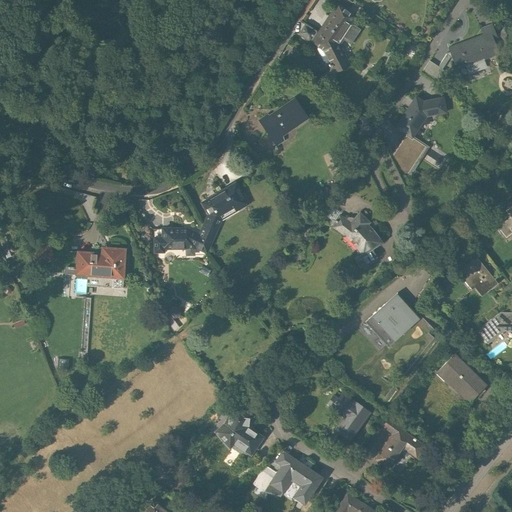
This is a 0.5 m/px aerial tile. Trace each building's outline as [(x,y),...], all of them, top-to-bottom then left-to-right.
[(364,10),(354,4),(351,7),(349,10),(360,17),(364,10)] [(353,16),(337,5),(318,33),(311,43),(317,47),(324,62),(317,66),(315,71),(317,75),(322,76),(329,72),(331,68),(333,73),(349,65),(337,42),(340,38),(351,45),(360,30),(349,23),(353,16)] [(305,24),(298,35),(311,43),(318,33),(305,24)] [(452,58),(457,71),(468,67),(470,73),(485,68),(481,58),(488,56),(489,58),(499,55),(497,49),(493,39),(497,38),(497,37),(492,25),(481,29),(484,38),(461,47),(460,45),(449,49),(451,53),(452,58)] [(500,36),(497,37),(497,38),(493,39),(497,49),(503,48),(511,53),(511,52),(511,33),(505,29),(500,36)] [(452,58),(451,53),(447,55),(439,68),(443,71),(450,59),(452,58)] [(439,68),(430,62),(423,73),(438,82),(445,72),(443,71),(439,68)] [(416,98),(401,122),(403,123),(398,130),(411,138),(425,118),(446,113),(443,99),(424,103),(416,98)] [(267,116),(259,121),(276,146),(284,141),(281,133),(291,126),(295,128),(306,119),(293,101),(275,112),(276,114),(270,118),(267,116)] [(361,118),(359,134),(371,135),(373,120),(361,118)] [(209,214),(200,235),(194,247),(207,252),(217,228),(214,227),(218,217),(242,203),(237,193),(239,191),(235,184),(225,190),(225,191),(210,200),(210,199),(202,204),(209,214)] [(344,219),(339,216),(337,221),(335,220),(334,221),(336,222),(333,228),(339,231),(345,236),(348,234),(354,239),(360,246),(357,248),(362,255),(373,248),(381,243),(378,237),(371,229),(367,225),(369,223),(360,214),(351,223),(348,221),(344,219)] [(195,256),(194,247),(200,235),(186,229),(183,229),(163,230),(163,237),(153,237),(153,254),(164,254),(164,249),(185,248),(186,256),(195,256)] [(54,260),(49,246),(31,252),(36,266),(54,260)] [(373,249),(373,248),(362,255),(354,259),(360,268),(371,261),(371,262),(377,258),(378,257),(376,254),(375,254),(373,251),(373,250),(373,249)] [(109,254),(76,253),(76,276),(77,276),(77,279),(75,279),(74,294),(86,295),(87,287),(123,289),(125,250),(109,249),(109,254)] [(466,271),(478,287),(481,284),(489,294),(505,281),(484,256),(466,271)] [(394,299),(371,320),(377,327),(385,320),(401,338),(425,316),(413,303),(404,311),(394,299)] [(511,309),(506,310),(483,328),(495,341),(510,328),(511,328),(511,309)] [(20,315),(11,319),(15,329),(24,325),(20,315)] [(493,383),(461,352),(443,371),(475,401),(493,383)] [(68,361),(57,360),(56,369),(67,370),(68,361)] [(332,402),(338,406),(345,395),(339,391),(332,402)] [(376,410),(349,391),(345,395),(338,406),(351,415),(342,428),(347,432),(357,438),(376,410)] [(221,428),(235,446),(241,441),(257,453),(269,435),(254,425),(260,414),(242,403),(230,421),(221,428)] [(396,413),(388,423),(400,431),(381,457),(396,468),(411,447),(423,455),(431,444),(403,424),(406,419),(396,413)] [(350,448),(357,438),(347,432),(340,441),(350,448)] [(282,460),(289,464),(296,454),(290,449),(282,460)] [(308,485),(301,495),(311,502),(329,476),(296,454),(289,464),(284,472),(277,481),(289,489),(297,477),(308,485)] [(277,481),(284,472),(272,464),(260,481),(271,489),(286,494),(289,489),(277,481)] [(386,511),(354,491),(340,511),(386,511)] [(176,511),(160,499),(149,511),(176,511)]
